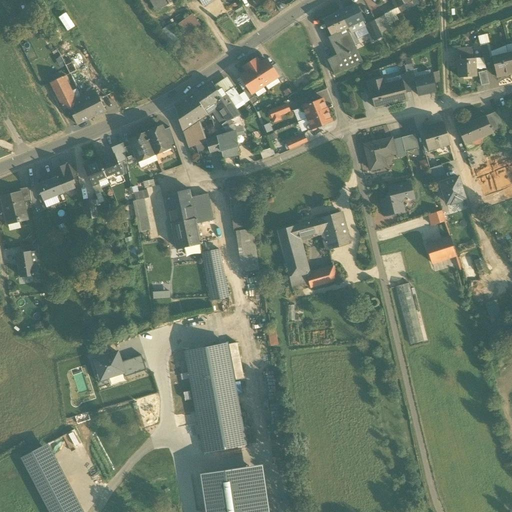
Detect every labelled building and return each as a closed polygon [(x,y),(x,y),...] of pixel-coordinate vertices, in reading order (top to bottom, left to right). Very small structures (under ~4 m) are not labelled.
[(150,0),(157,11),(176,0),(150,0)] [(392,0),(396,8),(397,8),(398,8),(411,1),(410,0),(392,0)] [(461,3),(449,3),(450,15),(462,15),(461,3)] [(356,4),(340,12),(348,28),(363,21),(364,20),(356,4)] [(35,14),(39,21),(51,14),(47,7),(35,14)] [(396,8),(384,14),(384,15),(385,15),(390,25),(398,20),(396,15),(400,13),(398,8),(397,8),(396,8)] [(66,12),(59,16),(68,30),(75,26),(66,12)] [(332,36),(348,28),(340,12),(324,20),(332,36)] [(176,25),(184,36),(198,26),(190,15),(176,25)] [(384,15),(374,21),(381,33),(391,27),(390,25),(385,15),(384,15)] [(350,32),(351,34),(354,32),(365,27),(365,25),(363,21),(348,28),(350,32)] [(374,21),(365,25),(365,27),(369,34),(373,41),(382,37),(374,21)] [(161,32),(169,44),(178,38),(169,26),(161,32)] [(354,32),(357,39),(369,34),(365,27),(354,32)] [(348,28),(332,36),(342,57),(356,50),(355,46),(348,33),(350,32),(348,28)] [(355,46),(359,44),(357,39),(354,32),(351,34),(350,32),(348,33),(355,46)] [(480,45),(487,43),(489,43),(487,34),(478,37),(480,45)] [(363,63),(356,50),(342,57),(332,36),(326,38),(333,53),(326,57),(332,75),(363,63)] [(483,58),(483,59),(491,57),(487,43),(480,45),(483,58)] [(492,58),(508,54),(506,45),(491,52),(492,58)] [(79,52),(72,55),(77,65),(84,62),(79,52)] [(497,76),(511,71),(508,54),(492,58),(497,76)] [(266,60),(272,68),(277,65),(271,56),(266,59),(266,60)] [(405,66),(412,64),(410,57),(403,59),(405,66)] [(476,76),(476,69),(475,58),(457,60),(459,60),(460,66),(458,66),(459,78),(476,76)] [(483,58),(475,58),(476,69),(486,68),(483,59),(483,58)] [(256,60),(250,63),(265,85),(276,77),(277,77),(272,68),(266,60),(259,65),(256,60)] [(252,93),(265,85),(250,63),(245,67),(248,72),(241,76),(242,78),(247,86),(252,93)] [(416,80),(413,70),(412,64),(405,66),(407,74),(409,83),(415,81),(415,80),(416,80)] [(283,75),(277,65),(272,68),(277,77),(278,78),(283,75)] [(413,70),(416,80),(431,76),(431,74),(430,70),(417,73),(416,69),(413,70)] [(478,73),(481,86),(489,84),(486,71),(478,73)] [(431,74),(431,76),(433,84),(440,83),(439,72),(431,74)] [(399,76),(400,81),(401,80),(404,94),(411,92),(409,83),(407,74),(399,76)] [(225,93),(234,87),(227,76),(214,85),(218,91),(222,89),(225,93)] [(399,76),(383,80),(384,85),(400,81),(399,76)] [(415,81),(419,95),(435,92),(433,84),(431,76),(416,80),(415,80),(415,81)] [(51,83),(64,109),(69,107),(69,106),(76,102),(63,77),(51,83)] [(276,77),(265,85),(268,90),(280,82),(276,77)] [(237,81),(243,90),(247,86),(242,78),(237,81)] [(369,83),(376,109),(406,101),(404,94),(401,80),(400,81),(400,83),(384,87),(384,85),(383,80),(369,83)] [(234,106),(233,105),(225,93),(222,89),(218,91),(214,85),(212,82),(194,94),(208,115),(213,112),(222,125),(227,121),(232,119),(240,116),(234,106)] [(249,100),(253,105),(258,102),(252,93),(247,86),(243,90),(244,92),(249,100)] [(234,87),(225,93),(233,105),(241,99),(239,95),(234,87)] [(96,92),(82,99),(86,107),(91,117),(105,110),(96,92)] [(241,99),(242,101),(244,104),(249,100),(244,92),(239,95),(241,99)] [(175,108),(183,132),(200,121),(208,115),(194,94),(190,97),(175,108)] [(78,124),(91,117),(86,107),(82,99),(76,102),(69,106),(69,107),(78,124)] [(305,113),(307,118),(328,110),(323,99),(308,105),(306,104),(302,105),(299,109),(301,112),(305,113)] [(270,112),(274,122),(280,119),(279,116),(289,111),(287,105),(270,112)] [(297,122),(307,118),(305,113),(301,112),(299,109),(293,111),(297,122)] [(332,121),(328,110),(307,118),(309,124),(306,127),(308,130),(308,131),(312,131),(316,130),(317,127),(332,121)] [(509,111),(499,115),(503,126),(511,122),(511,119),(510,116),(509,111)] [(504,129),(503,126),(499,115),(498,112),(488,116),(495,133),(504,129)] [(466,148),(469,149),(474,146),(472,142),(495,133),(488,116),(461,127),(458,128),(466,148)] [(307,118),(297,122),(301,132),(308,130),(306,127),(309,124),(307,118)] [(234,124),(232,119),(227,121),(222,125),(227,134),(235,132),(235,127),(234,124)] [(202,127),(200,121),(183,132),(189,148),(195,145),(198,152),(209,149),(207,141),(203,129),(202,127)] [(418,131),(424,151),(449,144),(442,123),(418,131)] [(153,132),(146,135),(154,154),(162,151),(161,149),(170,145),(164,130),(163,128),(161,127),(154,130),(153,132)] [(170,145),(171,147),(176,145),(170,128),(164,130),(170,145)] [(235,132),(227,134),(216,138),(219,148),(220,151),(221,151),(237,146),(236,136),(235,133),(235,132)] [(415,134),(401,138),(405,152),(419,149),(415,134)] [(137,159),(146,155),(147,158),(154,154),(146,135),(139,138),(137,137),(130,140),(129,142),(131,145),(137,159)] [(287,142),(290,150),(307,142),(304,135),(287,142)] [(209,149),(210,151),(219,148),(216,138),(207,141),(209,149)] [(406,156),(405,152),(401,138),(393,140),(396,154),(395,155),(396,158),(406,156)] [(364,146),(370,171),(384,167),(382,158),(384,157),(395,155),(396,154),(393,140),(392,139),(364,146)] [(114,155),(118,164),(126,161),(124,148),(123,143),(111,148),(114,155)] [(126,161),(127,163),(137,159),(131,145),(124,148),(126,161)] [(237,146),(221,151),(223,158),(239,155),(237,146)] [(260,152),(263,159),(275,154),(272,147),(260,152)] [(493,167),(498,165),(510,160),(506,152),(490,159),(493,167)] [(157,161),(154,154),(147,158),(149,164),(157,161)] [(108,157),(99,161),(106,177),(114,174),(115,176),(122,173),(118,164),(114,155),(113,155),(114,156),(109,158),(108,157)] [(149,164),(147,158),(146,155),(137,159),(141,168),(149,164)] [(469,161),(472,168),(477,166),(477,162),(474,156),(469,158),(469,161)] [(498,165),(501,171),(506,169),(508,174),(511,171),(511,158),(510,160),(498,165)] [(67,165),(72,178),(78,176),(75,159),(66,163),(66,165),(67,165)] [(98,180),(106,177),(99,161),(90,164),(91,166),(86,168),(86,167),(84,167),(92,186),(93,186),(98,183),(99,183),(98,180)] [(54,170),(57,178),(62,190),(63,193),(74,188),(71,181),(72,178),(67,165),(66,165),(54,170)] [(434,185),(440,184),(440,183),(446,181),(441,165),(429,169),(434,185)] [(511,184),(508,174),(506,169),(501,171),(480,179),(486,195),(511,184)] [(98,183),(100,188),(109,185),(106,177),(98,180),(99,183),(98,183)] [(465,198),(458,177),(446,181),(440,183),(440,184),(446,204),(450,203),(451,204),(461,201),(461,199),(465,198)] [(55,192),(62,190),(57,178),(37,186),(42,199),(55,193),(55,192)] [(153,179),(143,182),(145,189),(155,186),(153,179)] [(228,183),(231,213),(244,211),(246,211),(243,181),(228,183)] [(95,200),(95,205),(104,201),(101,192),(102,192),(100,188),(98,183),(93,186),(98,199),(95,200)] [(381,201),(384,216),(403,211),(401,202),(404,197),(412,194),(409,183),(389,188),(390,191),(384,201),(381,201)] [(122,186),(124,202),(132,201),(131,194),(130,185),(122,186)] [(21,192),(23,202),(31,200),(29,189),(29,187),(19,190),(19,192),(21,192)] [(55,193),(42,199),(43,200),(63,193),(62,190),(55,192),(55,193)] [(166,195),(172,223),(195,219),(191,198),(189,190),(166,195)] [(136,200),(136,201),(144,199),(149,198),(147,191),(134,194),(136,200)] [(0,197),(6,223),(7,222),(18,220),(19,221),(27,219),(23,202),(21,192),(19,192),(0,197)] [(195,219),(196,223),(213,220),(208,194),(191,198),(195,219)] [(144,199),(136,201),(133,202),(137,220),(147,218),(144,199)] [(83,202),(86,219),(97,218),(95,205),(95,200),(83,202)] [(461,201),(451,204),(453,211),(463,208),(461,201)] [(247,230),(244,211),(231,213),(233,232),(236,232),(247,230)] [(430,220),(432,225),(445,221),(441,211),(428,215),(429,220),(430,220)] [(323,229),(329,248),(348,242),(340,213),(320,219),(323,229)] [(137,220),(139,232),(149,230),(147,218),(137,220)] [(171,224),(177,249),(184,247),(200,244),(196,223),(195,219),(172,223),(171,224)] [(277,230),(286,260),(303,255),(299,241),(313,237),(312,233),(323,229),(320,219),(277,230)] [(21,228),(19,221),(18,220),(7,222),(10,231),(21,228)] [(57,226),(62,236),(69,233),(64,223),(57,226)] [(253,230),(247,230),(236,232),(240,261),(246,272),(259,270),(253,230)] [(25,241),(31,245),(36,239),(29,234),(25,241)] [(426,244),(432,263),(457,255),(450,237),(426,244)] [(200,244),(184,247),(186,255),(202,252),(200,244)] [(35,251),(36,255),(39,254),(38,245),(31,245),(26,246),(27,252),(35,251)] [(212,301),(228,297),(224,276),(219,249),(202,252),(212,301)] [(17,254),(21,277),(39,274),(36,255),(35,251),(27,252),(17,254)] [(293,286),(308,282),(307,275),(308,275),(303,255),(286,260),(293,286)] [(475,264),(478,274),(487,270),(484,260),(475,264)] [(333,267),(308,275),(307,275),(308,282),(310,287),(336,279),(333,267)] [(395,287),(410,345),(423,341),(409,283),(395,287)] [(251,297),(252,310),(262,309),(261,296),(251,297)] [(498,303),(486,307),(489,319),(501,315),(498,303)] [(269,345),(278,345),(277,328),(268,329),(269,345)] [(237,343),(227,345),(234,380),(244,378),(237,343)] [(185,353),(203,453),(233,447),(246,445),(234,380),(227,345),(185,353)] [(117,352),(95,360),(99,373),(96,374),(99,383),(109,380),(108,377),(123,372),(124,372),(121,362),(117,352)] [(141,355),(121,362),(124,372),(123,372),(125,377),(146,370),(141,355)] [(126,382),(125,377),(123,372),(108,377),(109,380),(111,387),(126,382)] [(83,511),(48,444),(42,446),(76,511),(83,511)] [(49,511),(76,511),(42,446),(21,457),(49,511)] [(268,511),(262,464),(249,466),(255,511),(268,511)] [(255,511),(249,466),(200,473),(205,511),(255,511)]
